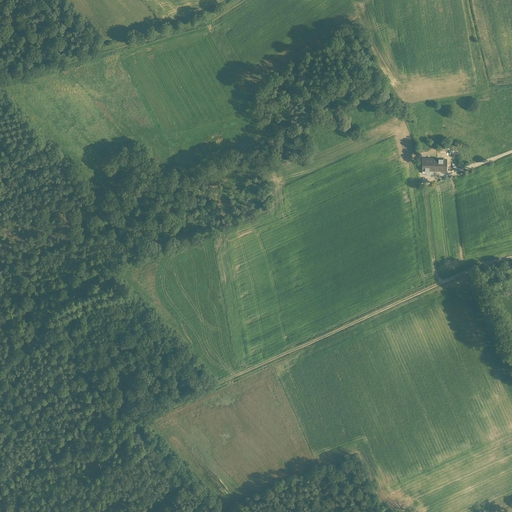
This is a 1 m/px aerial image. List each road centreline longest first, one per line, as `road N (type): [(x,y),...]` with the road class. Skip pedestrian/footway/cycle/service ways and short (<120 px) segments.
road 1 (track): [(511,257),(131,422)]
road 2 (track): [(0,281),(215,511)]
road 3 (track): [(240,0),(211,18),(0,80)]
road 4 (track): [(440,283),(426,179),(456,171)]
